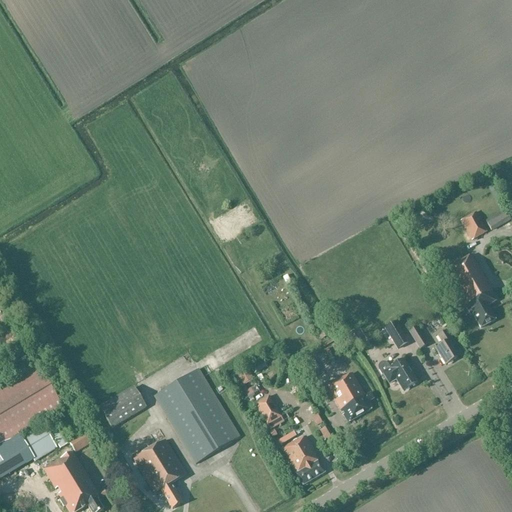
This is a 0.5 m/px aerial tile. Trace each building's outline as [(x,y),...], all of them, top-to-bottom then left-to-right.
[(459,221),(471,241),(487,232),(475,212),(459,221)] [(487,224),(491,232),(510,221),(505,214),(487,224)] [(480,329),(495,321),(487,307),(497,301),(471,256),(463,261),(462,259),(444,269),(471,317),(472,316),(480,329)] [(314,333),(320,342),(330,336),(324,327),(327,325),(323,320),(313,327),(316,332),(314,333)] [(408,343),(403,336),(395,323),(385,330),(397,350),(408,343)] [(416,329),(409,333),(420,350),(427,346),(416,329)] [(361,341),(354,331),(345,338),(351,347),(354,345),(354,346),(361,341)] [(445,366),(457,358),(451,348),(455,346),(447,332),(437,338),(442,346),(435,350),(445,366)] [(403,361),(390,369),(387,365),(386,364),(385,364),(384,364),(383,364),(382,364),(381,364),(380,365),(379,366),(378,367),(378,368),(378,370),(378,371),(382,376),(383,376),(389,386),(396,381),(403,392),(417,383),(403,361)] [(21,440),(18,436),(63,409),(37,367),(0,389),(0,479),(32,460),(34,463),(57,450),(43,427),(21,440)] [(195,465),(239,439),(198,371),(154,398),(195,465)] [(348,424),(372,410),(368,404),(374,401),(370,395),(366,397),(352,376),(344,380),(342,378),(326,387),(348,424)] [(256,386),(245,393),(249,400),(260,394),(256,386)] [(99,409),(111,430),(146,409),(133,389),(99,409)] [(269,398),(254,406),(267,427),(281,418),(269,398)] [(67,445),(55,425),(47,429),(60,450),(67,445)] [(68,443),(75,454),(91,445),(84,434),(68,443)] [(303,487),(325,474),(317,462),(319,461),(305,438),(281,451),(295,475),(296,475),(303,487)] [(172,510),(182,504),(170,485),(186,476),(165,442),(134,461),(155,495),(160,491),(172,510)] [(72,453),(59,460),(43,470),(67,511),(78,511),(87,507),(90,511),(102,511),(103,511),(96,500),(98,499),(95,495),(97,494),(72,453)] [(132,474),(122,458),(113,463),(123,479),(132,474)] [(35,467),(26,473),(30,478),(38,472),(35,467)]
